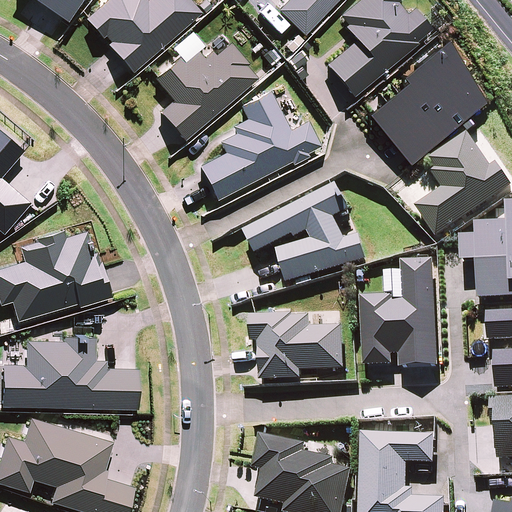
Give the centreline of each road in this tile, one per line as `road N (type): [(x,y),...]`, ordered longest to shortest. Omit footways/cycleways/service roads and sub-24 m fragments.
road 1 (residential): [(197,412),(189,315),(167,248),(86,128),(0,58)]
road 2 (residential): [(197,412),(454,401)]
